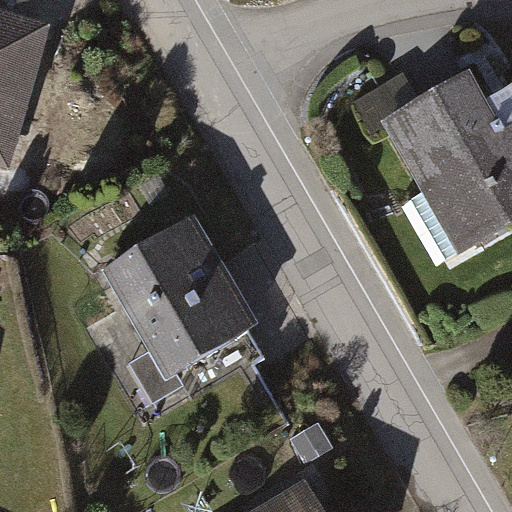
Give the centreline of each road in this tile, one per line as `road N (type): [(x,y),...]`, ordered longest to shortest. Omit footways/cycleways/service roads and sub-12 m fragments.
road 1 (residential): [(210,80),(460,511)]
road 2 (residential): [(210,80),(250,54),(387,0)]
